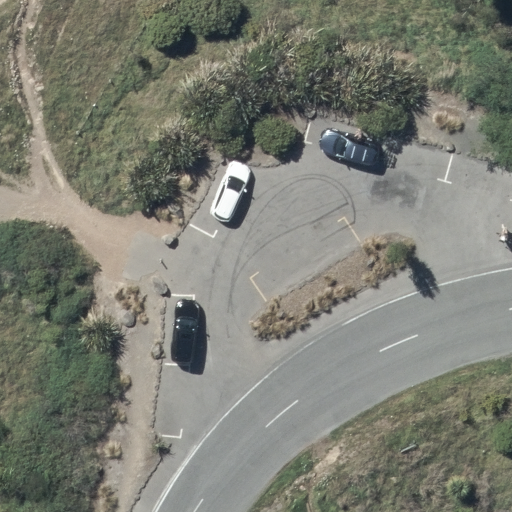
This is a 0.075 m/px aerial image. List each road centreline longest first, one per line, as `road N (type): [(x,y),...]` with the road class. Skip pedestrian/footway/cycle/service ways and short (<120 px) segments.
road 1 (unclassified): [(189,511),(274,421),(340,371),(407,338),(511,308)]
road 2 (track): [(0,203),(67,211),(216,302)]
